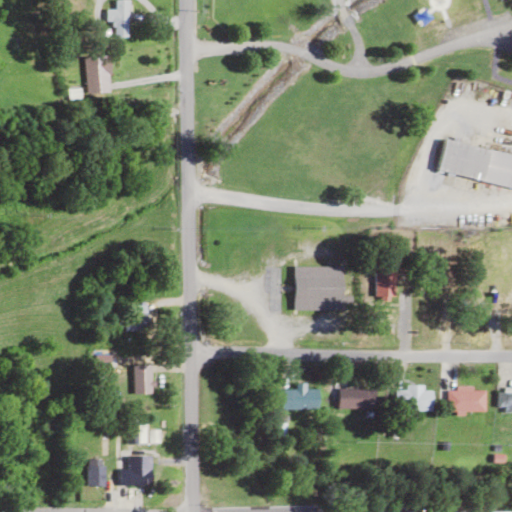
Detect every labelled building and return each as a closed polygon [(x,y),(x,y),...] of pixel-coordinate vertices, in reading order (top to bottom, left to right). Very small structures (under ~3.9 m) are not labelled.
[(127,37),(127,0),(112,0),(112,13),(110,13),(110,37),(127,37)] [(110,91),(107,55),(82,57),(85,93),(110,91)] [(511,153),(442,137),(435,169),(511,187),(511,153)] [(293,309),(350,309),(350,295),(342,295),(342,265),(293,265),(293,309)] [(131,312),(120,313),(121,330),(147,329),(146,304),(131,304),(131,312)] [(131,393),(150,393),(150,364),(131,364),(131,393)] [(422,384),(403,384),(403,389),(394,389),(394,410),(431,410),(431,389),(422,389),(422,384)] [(447,387),(447,411),(484,411),(484,387),(447,387)] [(375,388),(337,388),(337,408),(375,408),(375,388)] [(280,389),(280,408),(318,408),(318,389),(280,389)] [(145,443),(145,422),(126,422),(126,443),(145,443)] [(84,464),(84,485),(104,485),(104,464),(84,464)] [(136,468),(136,483),(150,483),(150,468),(136,468)]
